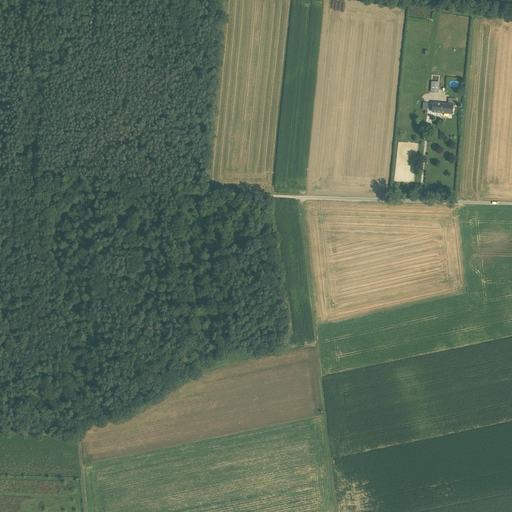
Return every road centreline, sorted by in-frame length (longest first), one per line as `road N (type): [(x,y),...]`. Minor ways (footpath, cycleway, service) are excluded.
road 1 (track): [(419,201),(0,190)]
road 2 (track): [(86,511),(50,192)]
road 3 (track): [(336,511),(300,197)]
